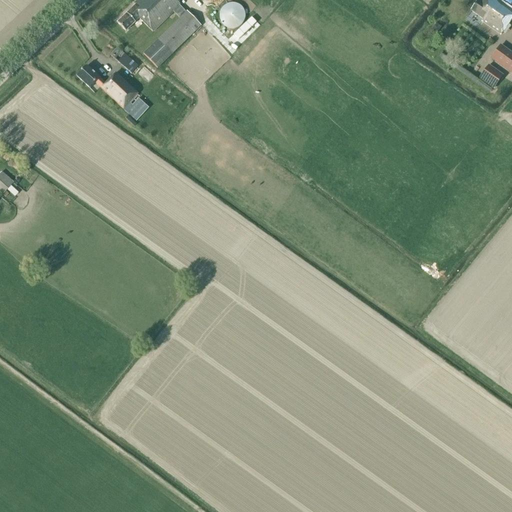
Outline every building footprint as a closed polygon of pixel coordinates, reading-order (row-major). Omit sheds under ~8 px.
[(117,23),(125,32),(139,18),(152,32),(173,11),(179,19),(143,54),(157,69),(201,26),(175,0),(138,0),(135,4),(136,5),(117,23)] [(482,20),(481,21),(501,35),(511,18),(511,11),(495,0),(480,0),(479,0),(477,0),(470,11),(482,20)] [(233,28),(249,19),(239,2),(223,11),(233,28)] [(428,32),(434,37),(441,27),(435,23),(428,32)] [(490,59),(511,75),(511,74),(511,54),(510,54),(499,46),(490,59)] [(141,69),(117,48),(110,56),(134,77),(141,69)] [(86,66),(76,77),(90,89),(95,83),(123,110),(130,103),(138,94),(115,73),(105,84),(86,66)] [(130,103),(123,110),(136,122),(148,109),(138,99),(132,105),(130,103)] [(0,174),(0,193),(2,196),(13,183),(1,173),(0,174)]
